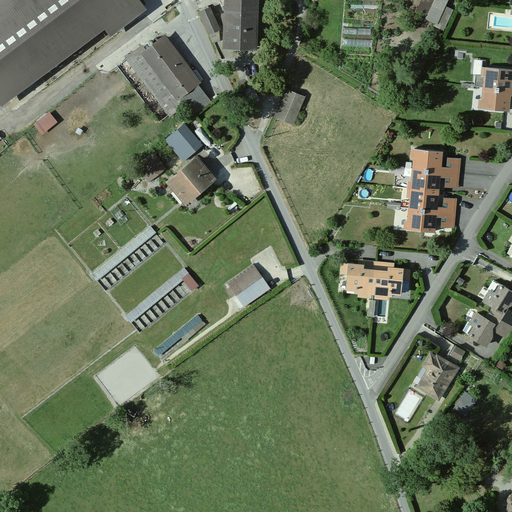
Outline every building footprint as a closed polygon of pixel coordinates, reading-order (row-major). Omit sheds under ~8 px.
[(140,8),(134,0),(0,0),(0,97),(2,99),(104,21),(111,31),(140,8)] [(224,0),(223,49),(258,50),(259,0),(224,0)] [(448,0),(434,0),(426,19),(436,24),(435,27),(444,31),(454,10),(446,6),(448,0)] [(221,29),(210,6),(198,11),(213,43),(220,40),(220,30),(221,29)] [(202,82),(165,34),(146,49),(142,44),(124,57),(170,118),(185,107),(193,117),(212,102),(199,84),(202,82)] [(480,85),(511,88),(511,82),(509,83),(511,67),(480,64),(479,74),(481,74),(480,85)] [(260,101),(249,76),(238,81),(249,106),(260,101)] [(59,116),(88,91),(80,82),(51,107),(59,116)] [(511,88),(480,85),(479,96),(477,96),(476,105),(507,109),(509,93),(511,93),(511,88)] [(286,88),(274,116),(294,125),(306,96),(286,88)] [(35,121),(44,132),(60,120),(51,109),(35,121)] [(203,146),(185,124),(172,135),(190,157),(203,146)] [(411,155),(410,168),(459,172),(460,157),(446,156),(445,165),(439,165),(441,149),(409,146),(408,155),(411,155)] [(153,180),(169,166),(157,152),(141,166),(153,180)] [(217,179),(197,155),(166,181),(186,205),(217,179)] [(406,178),(405,187),(437,190),(438,175),(444,176),(443,185),(457,187),(459,172),(410,168),(409,178),(406,178)] [(407,195),(406,208),(455,213),(456,198),(442,196),(441,205),(435,205),(437,190),(405,187),(404,195),(407,195)] [(453,227),(455,213),(406,208),(405,218),(402,218),(401,227),(433,230),(434,215),(440,215),(439,225),(453,227)] [(353,290),(372,292),(374,266),(361,265),(361,262),(347,261),(344,286),(354,287),(353,290)] [(387,267),(374,266),(372,292),(389,294),(389,290),(398,291),(399,289),(408,290),(410,267),(387,265),(387,267)] [(188,266),(127,313),(135,322),(142,317),(147,324),(201,282),(188,266)] [(268,287),(253,266),(228,283),(243,305),(268,287)] [(489,310),(511,324),(511,308),(507,305),(509,302),(511,304),(511,303),(511,287),(499,280),(494,289),(489,286),(481,298),(492,305),(489,310)] [(511,329),(511,324),(489,310),(486,315),(475,309),(468,321),(473,324),(467,333),(486,345),(494,333),(492,331),(491,328),(507,338),(511,329)] [(179,344),(206,322),(199,314),(173,336),(179,344)] [(455,344),(449,353),(459,359),(464,350),(455,344)] [(415,386),(438,400),(459,366),(436,351),(435,353),(430,350),(421,364),(426,368),(415,386)] [(499,359),(496,365),(502,369),(506,363),(499,359)] [(477,399),(465,390),(452,409),(464,418),(477,399)]
